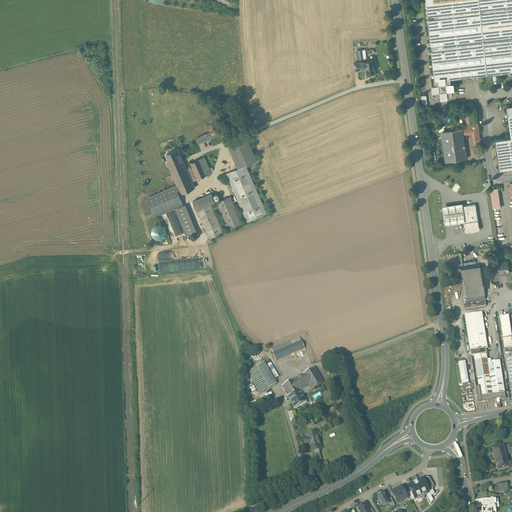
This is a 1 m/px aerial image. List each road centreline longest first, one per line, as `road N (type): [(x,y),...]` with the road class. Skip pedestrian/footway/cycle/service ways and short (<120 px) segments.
road 1 (secondary): [(395,0),(443,377)]
road 2 (track): [(189,194),(202,243),(70,250)]
road 3 (track): [(202,243),(234,329),(270,356)]
road 4 (secondary): [(281,511),(387,448)]
